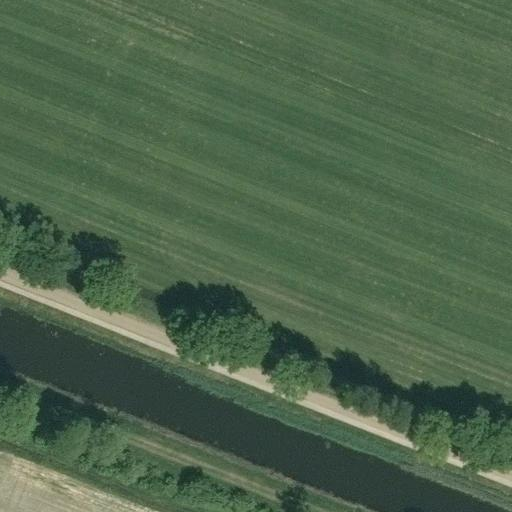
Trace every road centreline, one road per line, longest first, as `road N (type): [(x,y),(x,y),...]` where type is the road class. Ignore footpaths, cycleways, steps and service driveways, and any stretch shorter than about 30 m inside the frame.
road 1 (track): [(511,476),(0,273)]
road 2 (track): [(0,386),(312,511)]
